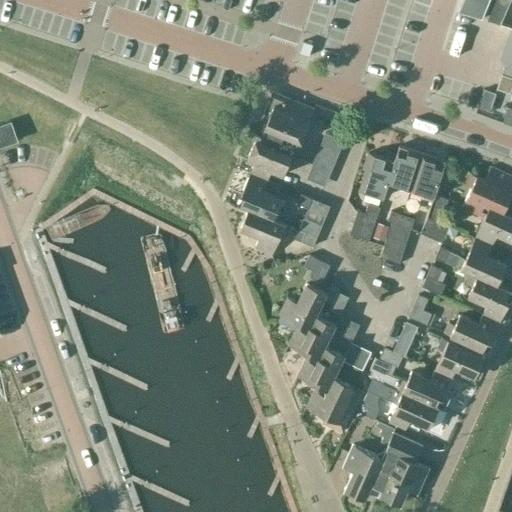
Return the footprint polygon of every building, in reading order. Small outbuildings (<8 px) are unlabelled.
[(467,0),(465,8),(485,15),(490,0),(467,0)] [(511,0),(494,0),(486,20),(511,28),(511,0)] [(511,30),(501,61),(511,64),(511,30)] [(298,53),(308,56),(312,44),(302,41),(298,53)] [(511,77),(500,74),(495,89),(509,93),(511,85),(511,77)] [(500,108),(504,96),(482,88),(476,107),(488,112),(491,104),(500,108)] [(269,127),(266,135),(289,144),(292,137),(300,140),(313,108),(278,94),(274,105),(273,104),(264,125),(269,127)] [(511,106),(511,108),(507,106),(502,122),(511,125),(511,106)] [(0,145),(17,140),(10,120),(0,123),(0,145)] [(253,163),(248,174),(266,181),(270,170),(282,175),(290,154),(286,152),(289,144),(266,135),(263,142),(254,139),(246,160),(253,163)] [(397,185),(409,189),(421,152),(398,145),(395,154),(386,185),(396,188),(397,185)] [(386,185),(395,154),(386,151),(384,158),(368,152),(362,168),(365,169),(358,189),(382,197),(386,185)] [(421,152),(409,189),(422,193),(421,197),(432,200),(445,160),(421,152)] [(461,206),(478,213),(483,202),(502,211),(511,189),(511,176),(489,166),(483,179),(469,173),(464,184),(470,186),(461,206)] [(266,181),(248,174),(240,194),(244,195),(239,205),(247,209),(278,221),(278,220),(282,211),(277,208),(281,198),(262,190),(266,181)] [(303,218),(320,225),(329,205),(300,193),(296,203),(307,207),(303,218)] [(437,195),(433,207),(443,210),(447,198),(437,195)] [(483,202),(478,213),(483,216),(474,235),(491,243),(496,233),(511,240),(511,215),(502,211),(483,202)] [(376,216),(379,206),(367,203),(364,212),(357,210),(349,234),(368,240),(376,216)] [(443,210),(433,207),(430,218),(426,217),(419,232),(440,242),(448,225),(440,221),(443,210)] [(285,236),(290,225),(278,220),(278,221),(247,209),(239,228),(258,236),(254,246),(271,253),(279,233),(285,236)] [(398,224),(401,214),(390,210),(387,220),(398,224)] [(401,214),(398,224),(410,228),(413,218),(401,214)] [(294,227),(291,233),(293,238),(312,245),(316,237),(298,229),(294,227)] [(470,272),(496,284),(505,264),(486,255),(490,245),(473,238),(464,258),(458,255),(454,266),(470,273),(470,272)] [(443,261),(448,250),(439,245),(434,257),(443,261)] [(312,269),(317,258),(308,254),(303,265),(312,269)] [(435,279),(440,268),(431,264),(425,275),(435,279)] [(508,289),(496,284),(470,272),(470,273),(465,283),(471,285),(466,295),(485,304),(481,313),(498,321),(507,301),(504,299),(508,289)] [(315,314),(322,299),(326,292),(305,282),(296,301),(286,296),(278,313),(298,323),(295,328),(305,333),(315,314)] [(326,292),(322,299),(331,303),(336,290),(328,286),(326,292)] [(422,309),(427,298),(417,293),(412,304),(422,309)] [(489,341),(498,321),(481,313),(477,322),(458,314),(454,324),(448,321),(443,332),(481,349),(486,339),(489,341)] [(324,345),(331,330),(335,323),(315,314),(305,333),(295,328),(287,344),(307,354),(304,359),(314,364),(324,345)] [(335,323),(331,330),(339,334),(345,322),(337,318),(335,323)] [(384,347),(402,355),(407,343),(412,332),(402,327),(397,339),(389,335),(384,347)] [(442,350),(433,369),(450,376),(454,367),(473,376),(483,355),(441,337),(436,347),(442,350)] [(333,376),(341,359),(343,355),(324,345),(314,364),(304,359),(296,375),(316,385),(313,390),(323,395),(333,376)] [(372,377),(381,381),(395,387),(400,378),(391,374),(394,365),(396,366),(402,355),(384,347),(378,359),(374,357),(371,363),(366,375),(372,377)] [(400,378),(395,387),(395,388),(434,404),(438,395),(441,397),(450,376),(433,369),(429,379),(410,370),(405,380),(400,378)] [(361,390),(333,376),(323,395),(313,390),(305,406),(325,416),(322,421),(341,431),(361,390)] [(381,381),(372,377),(367,388),(376,393),(381,381)] [(434,404),(395,388),(391,398),(396,400),(387,420),(404,428),(409,418),(428,426),(437,406),(434,404)] [(392,431),(384,448),(398,454),(384,487),(382,486),(379,494),(400,504),(406,489),(416,493),(428,467),(413,460),(420,444),(392,431)] [(398,454),(384,448),(380,456),(352,443),(342,465),(352,470),(343,489),(364,498),(371,481),(382,486),(384,487),(398,454)]
